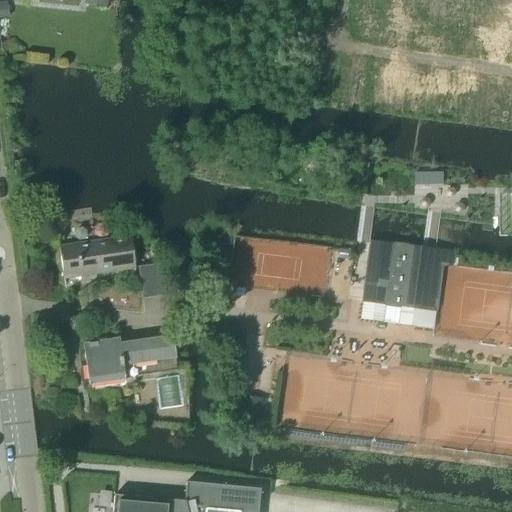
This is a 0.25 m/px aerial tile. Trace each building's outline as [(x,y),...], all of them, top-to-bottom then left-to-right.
[(0,4),(0,18),(8,17),(6,3),(0,4)] [(415,175),(415,186),(426,186),(426,175),(415,175)] [(58,248),(62,279),(134,269),(129,237),(58,248)] [(362,302),(362,303),(386,306),(387,302),(399,304),(399,308),(400,308),(435,313),(441,268),(452,267),(453,260),(454,257),(454,253),(370,241),(370,245),(369,246),(364,285),(362,302)] [(338,252),(337,259),(350,261),(351,253),(338,252)] [(143,267),(147,298),(166,296),(161,264),(143,267)] [(117,340),(84,344),(89,385),(127,380),(125,364),(174,358),(171,338),(118,345),(117,340)] [(240,398),(237,418),(259,422),(262,402),(240,398)] [(257,511),(260,490),(186,483),(184,502),(114,496),(112,511),(257,511)]
